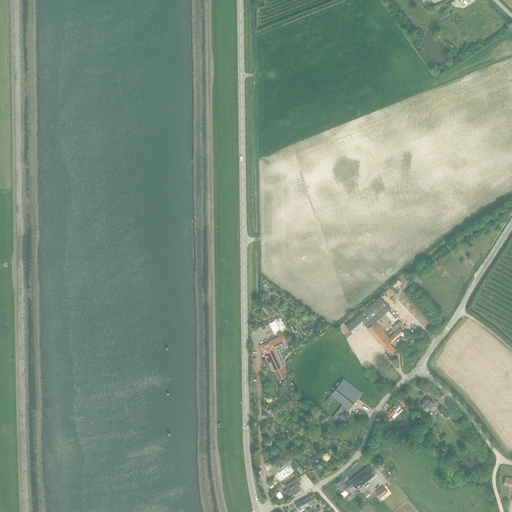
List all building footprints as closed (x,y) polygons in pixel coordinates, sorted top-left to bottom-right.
[(368,328),(375,321),(390,308),(380,296),(346,326),(353,333),(364,324),(368,328)] [(375,321),(368,328),(367,328),(384,347),(391,355),(396,350),(391,343),(403,332),(400,328),(389,337),(375,321)] [(272,340),(260,345),(272,371),(274,370),(279,379),(285,376),(284,372),(286,371),(275,346),(286,341),(283,335),(272,340)] [(349,409),(362,393),(344,379),(331,395),(349,409)] [(334,398),(330,395),(325,401),(329,404),(334,398)] [(435,405),(438,402),(434,398),(431,401),(427,397),(425,399),(426,400),(421,406),(427,412),(430,414),(435,409),(432,406),(434,404),(435,405)] [(397,402),(392,407),(401,415),(399,413),(403,409),(400,407),(402,406),(397,402)] [(442,406),(438,409),(444,415),(447,417),(450,414),(447,411),(442,406)] [(384,418),(390,423),(391,425),(390,426),(392,429),(395,426),(393,424),(401,415),(392,407),(387,413),(388,414),(384,418)] [(343,423),(349,414),(343,409),(341,412),(341,413),(337,418),(343,423)] [(320,454),(309,460),(315,470),(319,467),(319,468),(319,467),(321,466),(325,463),(320,454)] [(280,482),(294,471),(289,465),(275,476),(280,482)] [(351,480),(346,485),(342,480),(336,484),(342,492),(341,493),(344,497),(348,493),(346,491),(354,485),(357,488),(375,474),(369,465),(351,480)] [(292,474),(285,479),(289,483),(291,482),(290,480),(294,477),(292,474)] [(287,488),(284,490),(286,492),(288,491),(287,490),(288,490),(292,495),(300,490),(297,486),(301,484),(297,478),(289,483),(285,486),(287,488)] [(388,492),(384,487),(376,493),(380,498),(388,492)] [(313,494),(308,497),(312,504),(315,511),(321,511),(321,510),(322,510),(320,507),(317,508),(314,503),(317,501),(313,494)] [(297,503),(295,504),(298,509),(299,511),(303,509),(303,508),(302,507),(308,504),(309,506),(312,504),(308,497),(297,503)]
